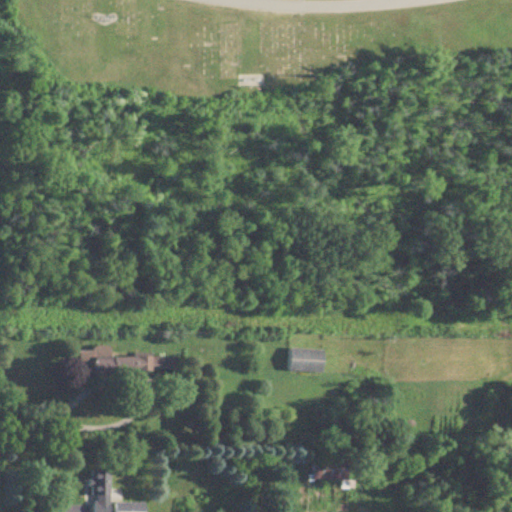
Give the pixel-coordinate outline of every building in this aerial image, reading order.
[(115,380),(115,374),(176,374),(176,359),(111,359),(111,350),(79,350),(79,380),(115,380)] [(323,351),(289,351),(289,374),(323,374),(323,351)] [(348,460),(313,460),(313,482),(348,482),(348,460)] [(111,511),(110,472),(92,472),(93,511),(111,511)] [(115,511),(145,511),(146,503),(116,503),(115,511)]
